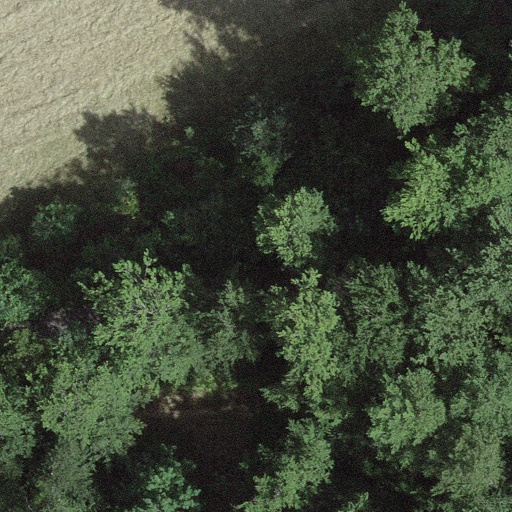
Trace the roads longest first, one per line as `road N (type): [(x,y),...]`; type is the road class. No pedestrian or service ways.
road 1 (unclassified): [(511,255),(276,298),(84,321),(0,348)]
road 2 (track): [(213,421),(130,406),(0,426)]
